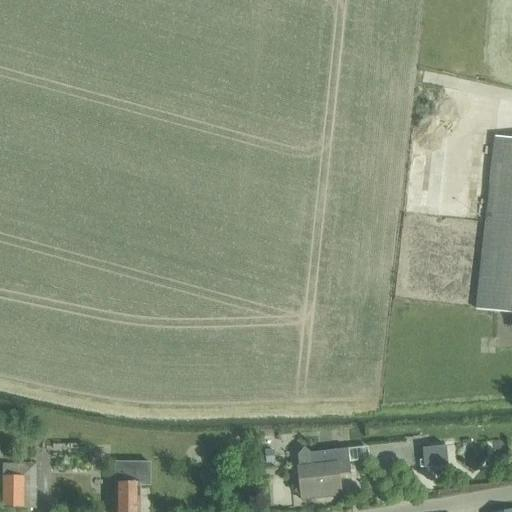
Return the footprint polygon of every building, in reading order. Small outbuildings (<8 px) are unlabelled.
[(511,139),(494,138),(475,310),(511,313),(511,139)] [(423,469),(447,467),(445,447),(422,449),(423,469)] [(349,463),(347,449),(310,453),(303,448),(298,455),(297,455),(298,468),(297,468),(299,484),(293,492),(300,497),(300,501),(340,496),(337,465),(349,463)] [(273,451),(264,452),(265,465),(274,464),(273,451)] [(149,463),(115,462),(114,485),(114,511),(138,511),(139,487),(148,487),(149,463)] [(3,465),(2,509),(35,509),(35,465),(3,465)]
